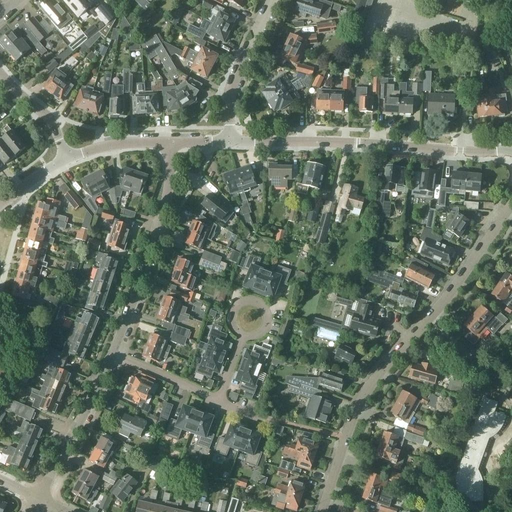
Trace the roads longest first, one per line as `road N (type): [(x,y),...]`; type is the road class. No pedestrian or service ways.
road 1 (residential): [(324,511),(361,396),(511,205)]
road 2 (residential): [(511,149),(229,141)]
road 3 (residential): [(111,354),(166,188),(168,142)]
road 4 (residential): [(40,499),(111,354)]
road 5 (residential): [(229,141),(229,94),(272,0)]
